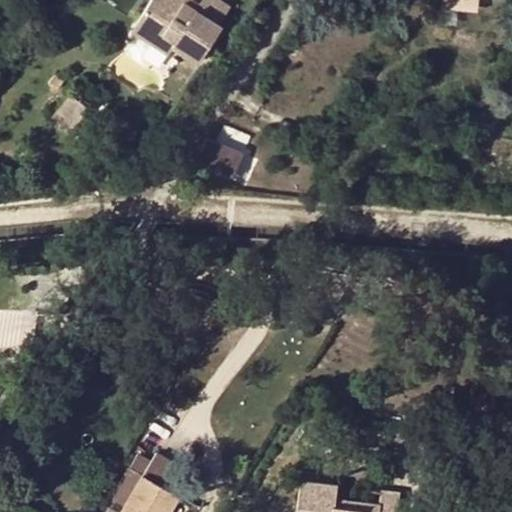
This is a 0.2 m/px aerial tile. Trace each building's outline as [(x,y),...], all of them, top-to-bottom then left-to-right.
[(221,24),(199,10),(188,3),(189,0),(150,0),(136,22),(161,37),(163,33),(175,40),(173,45),(198,60),(221,24)] [(189,0),(188,3),(199,10),(203,3),(197,0),(189,0)] [(205,0),(203,3),(199,10),(221,24),(232,6),(222,0),(205,0)] [(447,0),(447,6),(482,9),(483,0),(447,0)] [(136,22),(131,29),(168,53),(173,45),(175,40),(163,33),(161,37),(136,22)] [(93,105),(74,91),(72,95),(91,108),(93,105)] [(78,127),(91,108),(72,95),(70,94),(57,111),(77,126),(78,127)] [(77,126),(57,111),(52,119),(72,133),(77,126)] [(243,154),(207,138),(197,159),(234,175),(243,154)] [(162,485),(175,462),(158,452),(152,461),(138,453),(130,467),(162,485)] [(169,511),(179,495),(162,485),(130,467),(109,505),(122,511),(121,511),(169,511)] [(336,499),(337,485),(300,480),(297,511),(399,511),(401,492),(382,490),(380,504),(345,500),(344,505),(335,504),(336,499)]
